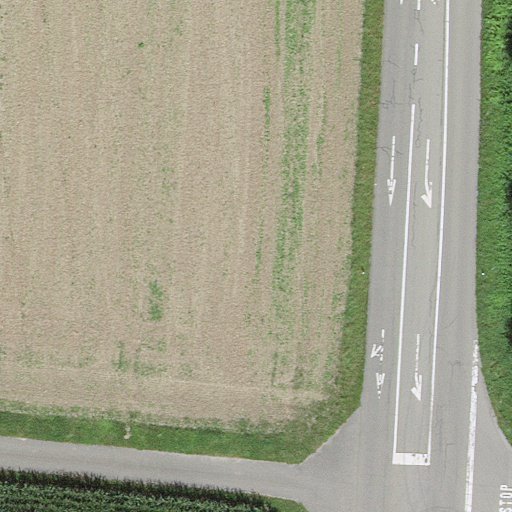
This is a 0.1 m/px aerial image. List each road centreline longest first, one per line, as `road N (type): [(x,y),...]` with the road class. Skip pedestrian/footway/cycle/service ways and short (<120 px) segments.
road 1 (tertiary): [(414,0),(408,511)]
road 2 (track): [(0,452),(297,481),(409,483)]
